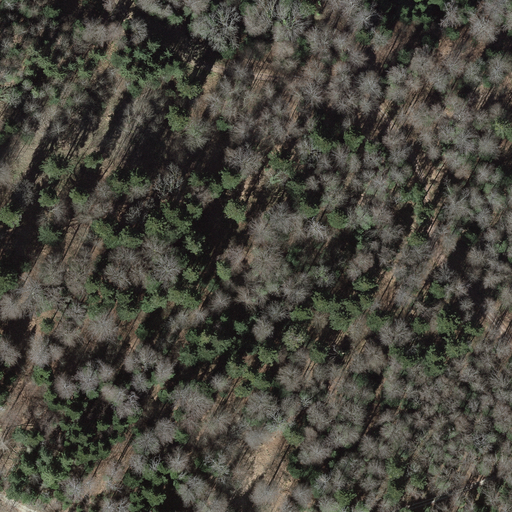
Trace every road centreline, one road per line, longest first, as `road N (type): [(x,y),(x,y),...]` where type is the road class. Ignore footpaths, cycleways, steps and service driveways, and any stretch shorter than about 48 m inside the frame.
road 1 (track): [(116,0),(176,52),(214,68),(339,88),(384,109),(418,161),(436,252),(511,342)]
road 2 (track): [(511,466),(385,511)]
